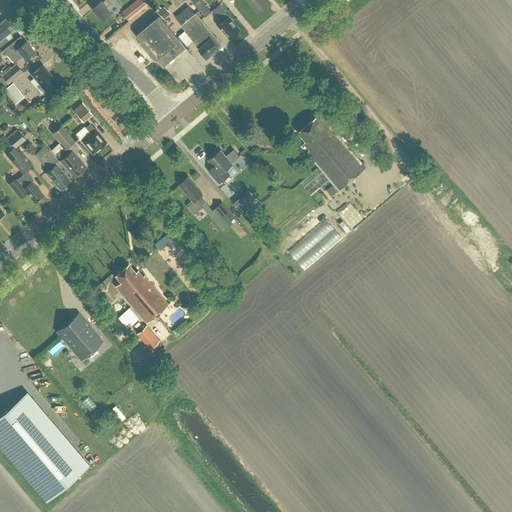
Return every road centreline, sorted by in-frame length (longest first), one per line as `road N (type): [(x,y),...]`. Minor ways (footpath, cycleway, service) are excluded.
road 1 (tertiary): [(0,264),(174,117)]
road 2 (tertiary): [(174,117),(311,0)]
road 3 (tertiary): [(174,117),(59,0)]
